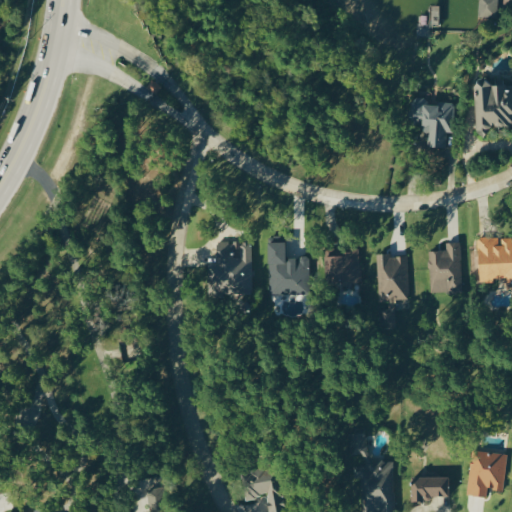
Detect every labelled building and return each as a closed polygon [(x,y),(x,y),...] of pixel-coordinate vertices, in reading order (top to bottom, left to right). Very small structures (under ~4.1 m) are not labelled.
[(477,0),(477,16),(497,16),(496,0),(477,0)] [(511,82),(474,84),(476,133),(488,133),(487,126),(511,125),(511,82)] [(426,146),(445,147),(445,132),(453,132),(454,103),(424,102),(424,97),(411,96),(410,120),(421,120),(421,130),(427,131),(426,146)] [(511,278),(511,237),(499,238),(499,236),(476,237),(478,280),(511,278)] [(250,240),(216,241),(217,264),(210,264),(210,294),(252,293),(250,240)] [(269,294),(309,293),(308,256),(285,257),(285,241),(268,241),(269,294)] [(445,242),(445,250),(429,250),(429,293),(460,293),(460,241),(445,242)] [(360,280),(359,247),(325,248),(326,282),(360,280)] [(378,301),(408,299),(406,255),(389,256),(389,253),(376,253),(378,301)] [(393,511),(392,460),(367,461),(366,428),(350,429),(351,454),(363,454),(363,465),(353,465),(354,476),(360,476),(361,511),(393,511)] [(507,454),(472,449),(466,494),(486,496),(487,488),(502,490),(507,454)] [(244,498),(267,495),(269,511),(285,511),(279,468),(241,474),(244,498)] [(448,476),(411,476),(412,498),(448,498),(448,476)] [(151,511),(166,510),(162,486),(146,489),(149,511),(151,511)]
